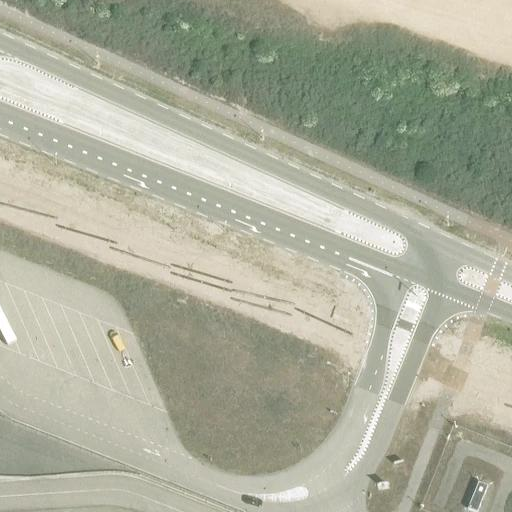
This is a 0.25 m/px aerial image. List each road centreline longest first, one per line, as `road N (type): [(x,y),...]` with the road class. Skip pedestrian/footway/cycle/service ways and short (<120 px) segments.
road 1 (secondary): [(511,277),(0,49)]
road 2 (secondary): [(0,112),(511,315)]
